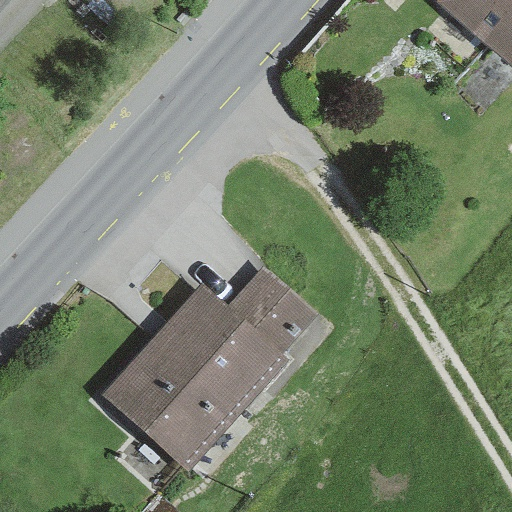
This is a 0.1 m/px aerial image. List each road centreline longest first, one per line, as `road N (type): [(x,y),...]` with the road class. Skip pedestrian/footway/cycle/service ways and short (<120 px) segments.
road 1 (track): [(217,56),(337,198),(511,466)]
road 2 (secondary): [(0,304),(266,0)]
